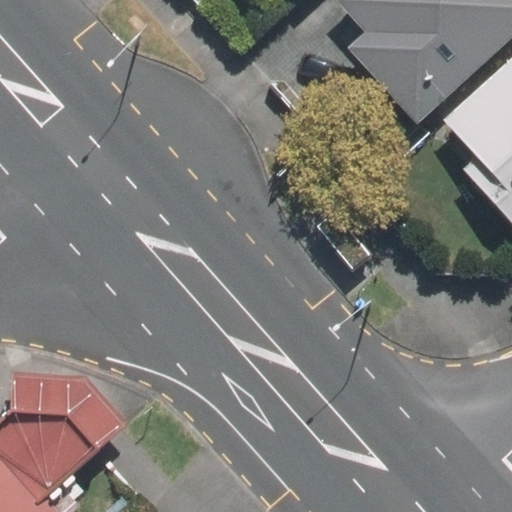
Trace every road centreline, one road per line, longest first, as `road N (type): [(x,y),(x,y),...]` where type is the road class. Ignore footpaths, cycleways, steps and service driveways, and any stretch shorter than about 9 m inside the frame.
road 1 (secondary): [(407,511),(93,155)]
road 2 (secondary): [(93,155),(0,53)]
road 3 (residential): [(0,239),(93,155)]
